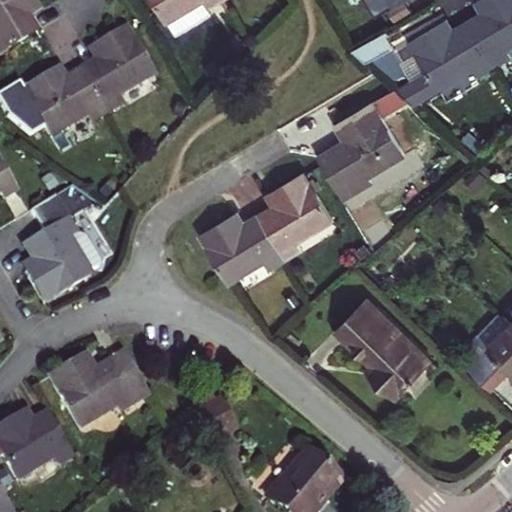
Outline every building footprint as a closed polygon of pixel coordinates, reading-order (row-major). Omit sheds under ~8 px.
[(0,0),(0,53),(38,31),(29,17),(26,11),(36,5),(32,0),(0,0)] [(219,0),(153,0),(167,21),(201,0),(203,0),(208,7),(219,0)] [(201,0),(167,21),(175,35),(212,14),(208,7),(203,0),(201,0)] [(366,0),(376,16),(389,8),(384,0),(366,0)] [(384,0),(389,8),(402,0),(384,0)] [(506,49),(511,45),(511,0),(482,0),(488,9),(482,13),(468,21),(495,66),(510,57),(506,49)] [(476,3),(482,13),(488,9),(482,0),(480,0),(480,1),(476,3)] [(392,10),(397,19),(410,11),(405,2),(392,10)] [(26,11),(29,17),(39,11),(37,8),(36,5),(26,11)] [(448,34),(454,30),(448,20),(445,21),(442,24),(448,34)] [(410,43),(428,72),(415,80),(426,97),(476,67),(481,75),(495,66),(468,21),(454,30),(448,34),(442,24),(410,43)] [(80,70),(107,116),(122,106),(117,99),(154,77),(125,29),(94,48),(100,59),(94,62),(80,70)] [(390,49),(393,47),(385,33),(354,51),(367,62),(377,56),(390,49)] [(228,44),(236,53),(246,44),(238,35),(228,44)] [(88,52),(94,62),(100,59),(94,48),(91,50),(88,52)] [(377,56),(382,65),(395,58),(390,49),(377,56)] [(60,83),(66,79),(60,69),(56,71),(54,73),(60,83)] [(87,117),(92,124),(107,116),(80,70),(66,79),(60,83),(54,73),(22,92),(51,138),(87,117)] [(411,82),(399,90),(402,93),(413,86),(422,100),(426,97),(415,80),(411,82)] [(415,104),(422,100),(413,86),(402,93),(410,100),(415,104)] [(344,199),(372,182),(369,177),(405,155),(383,117),(410,100),(402,93),(399,90),(397,88),(343,121),(352,137),(346,140),(318,156),(344,199)] [(343,121),(337,125),(341,132),(346,140),(352,137),(343,121)] [(462,140),(476,153),(484,144),(470,132),(462,140)] [(468,162),(473,157),(462,147),(458,152),(468,162)] [(0,196),(2,200),(17,191),(0,162),(0,196)] [(479,168),(489,177),(493,172),(484,163),(479,168)] [(463,182),(474,192),(486,180),(475,170),(463,182)] [(299,241),(333,220),(305,173),(274,192),(280,202),(273,206),(260,214),(287,259),(304,249),(299,241)] [(40,181),(48,191),(57,185),(49,175),(40,181)] [(62,192),(67,201),(77,196),(71,187),(62,192)] [(267,196),(273,206),(280,202),(274,192),(270,194),(267,196)] [(97,196),(99,204),(106,203),(104,194),(97,196)] [(432,209),(440,218),(449,209),(440,200),(432,209)] [(234,216),(240,226),(247,222),(240,212),(236,214),(234,216)] [(269,269),(287,259),(260,214),(247,222),(240,226),(234,216),(202,235),(230,282),(265,262),(269,269)] [(26,272),(44,303),(92,275),(71,240),(76,236),(66,220),(23,245),(32,259),(36,266),(26,272)] [(100,262),(85,236),(76,236),(71,240),(92,275),(97,272),(100,262)] [(356,251),(361,257),(369,252),(365,244),(356,251)] [(24,268),(26,272),(36,266),(32,259),(22,265),(24,268)] [(402,300),(410,303),(414,295),(406,291),(402,300)] [(377,381),(396,399),(414,381),(433,361),(367,297),(336,330),(372,365),(382,375),(377,381)] [(478,335),(490,346),(511,325),(500,313),(478,335)] [(511,369),(511,325),(490,346),(478,335),(467,346),(473,351),(467,357),(463,362),(492,390),(511,369)] [(451,351),(463,362),(467,357),(455,346),(451,351)] [(47,376),(79,429),(115,407),(118,413),(146,397),(121,354),(93,370),(88,373),(79,358),(47,376)] [(88,373),(93,370),(84,355),(82,356),(79,358),(88,373)] [(372,365),(367,371),(377,381),(382,375),(372,365)] [(196,409),(198,414),(216,404),(211,395),(196,409)] [(214,442),(236,430),(220,402),(216,404),(198,414),(214,442)] [(25,423),(31,419),(25,409),(22,411),(19,413),(25,423)] [(19,413),(0,423),(0,456),(1,456),(16,480),(51,459),(55,467),(71,456),(45,411),(31,419),(25,423),(19,413)] [(186,446),(192,456),(210,446),(197,423),(189,428),(196,441),(186,446)] [(266,500),(279,511),(313,511),(319,504),(338,482),(304,453),(266,500)] [(16,480),(21,488),(37,479),(40,482),(59,471),(55,467),(51,459),(16,480)] [(0,511),(11,511),(0,492),(0,511)]
